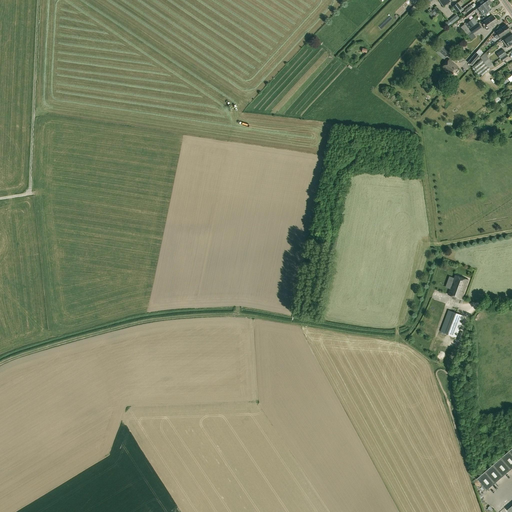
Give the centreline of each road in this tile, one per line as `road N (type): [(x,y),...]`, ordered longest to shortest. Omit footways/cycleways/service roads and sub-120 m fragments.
road 1 (track): [(39,0),(30,187),(0,198)]
road 2 (track): [(291,323),(395,339),(424,248),(439,244)]
